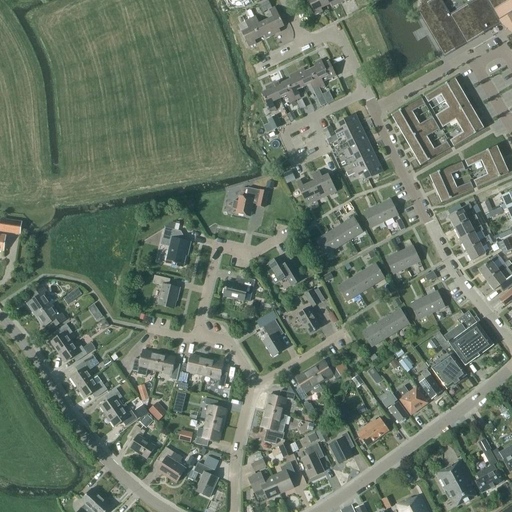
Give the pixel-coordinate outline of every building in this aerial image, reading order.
[(263,13),(272,8),(268,0),(259,5),(263,13)] [(321,9),(326,6),(322,0),(308,0),(308,1),(315,16),(322,12),(321,9)] [(511,0),(421,0),(419,14),(424,23),(425,23),(429,30),(428,30),(431,34),(435,40),(434,41),(439,49),(439,48),(443,55),(444,57),(454,52),(453,50),(475,37),(477,39),(480,37),(482,35),(481,34),(497,25),(498,26),(501,24),(498,19),(506,14),(511,10),(511,0)] [(266,21),(273,36),(280,32),(279,29),(284,27),(275,7),(269,10),(273,17),(266,21)] [(501,24),(511,41),(511,23),(506,14),(498,19),(501,24)] [(273,36),(266,21),(259,24),(255,17),(254,17),(250,19),(259,38),(264,36),(266,39),(273,36)] [(254,41),(259,38),(250,19),(245,22),(248,29),(241,33),(249,48),(256,44),(254,41)] [(315,68),(310,70),(319,89),(325,86),(323,83),(336,76),(329,61),(323,63),(321,60),(313,64),(315,68)] [(319,89),(310,70),(305,73),(304,69),(296,73),(304,87),(310,84),(314,92),(319,89)] [(297,91),(304,87),(296,73),(289,76),(291,80),(286,82),(295,101),(300,98),(297,91)] [(445,101),(461,92),(454,79),(424,96),(428,103),(427,101),(433,98),(434,99),(441,95),(445,101)] [(295,101),(286,82),(281,84),(279,81),(272,84),(279,99),(286,96),(290,103),(295,101)] [(272,103),(279,99),(272,84),(265,88),(266,91),(261,93),(270,113),(276,110),(272,103)] [(469,104),(461,92),(445,101),(448,108),(441,112),(442,114),(437,117),(436,115),(435,116),(439,122),(469,104)] [(322,95),(316,97),(320,105),(325,102),(322,95)] [(391,115),(399,128),(415,119),(411,112),(419,108),(418,106),(423,103),(424,105),(425,105),(421,98),(391,115)] [(306,107),(302,100),(296,102),(300,110),(306,107)] [(456,120),(459,126),(476,117),(469,104),(439,122),(442,128),(443,127),(442,126),(447,122),(448,124),(456,120)] [(291,122),(296,120),(292,112),(287,114),(291,122)] [(336,136),(359,125),(355,115),(338,123),(341,129),(334,132),(336,136)] [(276,116),(269,119),(274,130),(281,126),(276,116)] [(406,141),(436,123),(432,117),(432,118),(433,119),(427,123),(426,121),(419,125),(415,119),(399,128),(406,141)] [(476,117),(459,126),(463,133),(456,137),(457,139),(451,142),(450,140),(450,141),(453,147),(483,130),(476,117)] [(413,153),(430,144),(426,137),(433,133),(432,131),(438,128),(439,130),(436,123),(406,141),(413,153)] [(347,142),(364,134),(359,125),(336,136),(338,140),(345,137),(347,142)] [(332,137),(335,136),(330,126),(322,130),(327,140),(332,137)] [(345,155),(369,144),(364,134),(347,142),(350,148),(344,151),(345,155)] [(327,140),(329,144),(338,140),(336,136),(327,140)] [(430,144),(413,153),(421,166),(450,149),(447,142),(446,143),(447,144),(442,148),(441,146),(433,150),(430,144)] [(356,161),(373,153),(369,144),(345,155),(347,159),(354,156),(356,161)] [(485,168),(502,160),(496,147),(464,160),(467,167),(468,167),(467,165),(473,163),(474,164),(482,161),(485,168)] [(347,177),(355,174),(378,163),(373,153),(356,161),(359,167),(345,173),(347,177)] [(502,160),(485,168),(488,175),(480,178),(481,180),(475,182),(474,181),(473,181),(476,188),(508,174),(502,160)] [(430,176),(436,189),(453,182),(450,175),(458,172),(457,170),(463,167),(464,169),(461,162),(430,176)] [(378,163),(355,174),(356,178),(363,175),(366,181),(382,173),(378,163)] [(291,170),(282,174),(285,179),(293,175),(291,170)] [(315,173),(326,196),(336,192),(328,175),(322,178),(319,171),(315,173)] [(317,201),(326,196),(315,173),(311,175),(314,182),(309,184),(317,201)] [(317,201),(309,184),(303,187),(300,180),(296,182),(299,189),(298,189),(307,206),(317,201)] [(273,190),(274,183),(267,181),(266,188),(273,190)] [(453,182),(436,189),(442,203),(473,189),(470,182),(470,184),(465,187),(464,185),(456,188),(453,182)] [(265,208),(268,193),(248,188),(246,198),(240,197),(239,202),(234,201),(232,209),(237,210),(236,214),(249,217),(252,204),(257,205),(256,206),(265,208)] [(507,208),(511,206),(511,192),(502,197),(505,204),(500,206),(501,208),(502,210),(507,208)] [(377,206),(384,222),(398,216),(390,200),(377,206)] [(484,214),(492,210),(488,201),(480,205),(484,214)] [(346,214),(352,210),(349,204),(343,208),(346,214)] [(468,221),(467,219),(463,212),(471,208),(469,204),(461,208),(461,210),(450,216),(448,217),(454,228),(468,221)] [(461,208),(459,205),(447,211),(450,216),(461,210),(461,208)] [(371,228),(384,222),(377,206),(364,213),(371,228)] [(480,226),(485,224),(480,213),(473,216),(467,219),(468,221),(454,228),(460,239),(473,232),(473,230),(469,223),(477,219),(480,226)] [(340,225),(350,240),(362,233),(353,218),(340,225)] [(0,219),(0,222),(0,231),(20,234),(21,222),(0,219)] [(479,243),(478,241),(475,234),(488,227),(486,224),(485,224),(480,226),(473,230),(473,232),(460,239),(465,250),(479,243)] [(338,248),(350,240),(340,225),(328,233),(338,248)] [(188,252),(190,243),(179,240),(181,232),(165,228),(161,245),(169,247),(166,263),(183,267),(187,252),(188,252)] [(325,256),(338,248),(328,233),(316,241),(325,256)] [(309,237),(304,240),(307,246),(312,244),(309,237)] [(479,243),(465,250),(471,261),(485,254),(481,245),(488,241),(486,237),(478,241),(479,243)] [(498,243),(502,253),(511,250),(506,239),(498,243)] [(399,253),(407,269),(420,262),(412,246),(399,253)] [(393,275),(407,269),(399,253),(386,259),(393,275)] [(498,271),(497,270),(492,263),(499,258),(497,254),(489,260),(490,261),(478,270),(486,281),(498,271)] [(285,264),(280,257),(268,264),(271,270),(267,272),(275,284),(287,276),(293,286),(302,280),(290,261),(285,264)] [(498,271),(486,281),(493,291),(499,286),(504,292),(511,285),(511,278),(511,277),(506,281),(500,273),(511,265),(508,261),(497,270),(498,271)] [(362,272),(372,287),(384,279),(375,264),(362,272)] [(359,294),(372,287),(362,272),(350,279),(359,294)] [(432,272),(427,275),(430,281),(431,281),(436,278),(432,272)] [(326,283),(333,279),(330,273),(323,277),(326,283)] [(173,309),(178,288),(168,286),(170,280),(154,276),(153,283),(163,286),(159,305),(173,309)] [(252,294),(255,280),(242,277),(240,285),(227,282),(223,298),(224,296),(244,301),(246,293),(252,294)] [(347,302),(359,294),(350,279),(338,287),(347,302)] [(51,305),(52,305),(56,302),(52,297),(48,299),(43,293),(46,292),(42,286),(30,294),(34,299),(27,304),(35,316),(51,305)] [(321,303),(328,299),(321,287),(314,291),(321,303)] [(68,305),(82,295),(78,289),(64,299),(68,305)] [(511,290),(499,299),(505,306),(510,302),(511,303),(511,290)] [(312,308),(319,304),(311,291),(304,295),(312,308)] [(423,298),(431,314),(444,308),(437,292),(423,298)] [(418,320),(431,314),(423,298),(410,304),(418,320)] [(398,299),(391,303),(394,308),(401,304),(398,299)] [(59,316),(52,305),(51,305),(35,316),(43,328),(50,323),(54,328),(65,320),(62,314),(59,316)] [(92,314),(98,310),(94,305),(88,309),(92,314)] [(319,328),(315,321),(316,320),(309,308),(297,315),(305,328),(306,327),(310,334),(319,328)] [(387,317),(396,332),(409,325),(400,309),(387,317)] [(477,324),(468,312),(457,320),(460,325),(444,337),(448,342),(447,343),(448,344),(449,343),(449,344),(465,366),(477,357),(477,358),(481,355),(481,354),(493,346),(477,323),(477,324)] [(384,340),(396,332),(387,317),(375,325),(384,340)] [(273,357),(284,350),(277,338),(283,334),(274,319),(262,327),(269,338),(263,341),(273,357)] [(105,320),(99,324),(98,325),(98,326),(98,327),(99,328),(100,329),(103,329),(109,326),(105,320)] [(58,352),(72,343),(67,336),(72,333),(66,324),(55,332),(58,337),(51,342),(58,352)] [(372,347),(384,340),(375,325),(362,332),(372,347)] [(444,351),(450,347),(439,332),(433,336),(444,351)] [(433,348),(439,344),(434,338),(428,342),(433,348)] [(72,343),(58,352),(65,363),(72,357),(76,362),(87,354),(81,346),(76,349),(72,343)] [(398,358),(404,354),(400,349),(395,353),(398,358)] [(155,371),(159,354),(143,351),(140,360),(134,359),(132,371),(138,372),(137,374),(146,376),(147,369),(155,371)] [(159,354),(155,371),(163,373),(171,375),(170,379),(176,381),(180,364),(174,363),(175,358),(159,354)] [(78,388),(92,379),(87,372),(99,364),(93,355),(75,368),(78,373),(71,378),(78,388)] [(203,375),(207,359),(191,355),(188,365),(187,366),(182,365),(178,381),(186,383),(188,373),(195,374),(203,375)] [(455,384),(458,381),(465,375),(451,355),(432,369),(447,389),(454,383),(455,384)] [(407,373),(413,368),(405,358),(399,363),(407,373)] [(207,359),(203,375),(211,377),(211,378),(219,380),(218,386),(224,387),(227,374),(221,372),(223,363),(207,359)] [(400,366),(396,360),(390,363),(394,370),(400,366)] [(310,370),(319,384),(325,380),(326,380),(333,376),(335,380),(341,376),(334,366),(329,369),(324,361),(310,370)] [(372,377),(378,373),(373,367),(368,371),(372,377)] [(295,390),(302,400),(307,397),(305,393),(311,389),(314,393),(317,394),(323,391),(318,384),(319,384),(310,370),(295,379),(301,387),(295,390)] [(431,400),(433,399),(435,399),(437,397),(438,396),(442,392),(430,377),(431,376),(426,370),(420,374),(425,380),(420,384),(431,400)] [(358,388),(363,384),(357,377),(352,381),(358,388)] [(92,379),(78,388),(85,398),(92,393),(96,398),(107,390),(101,382),(96,385),(92,379)] [(409,394),(404,387),(395,393),(400,400),(411,415),(412,414),(414,414),(416,412),(416,411),(427,403),(416,389),(409,394)] [(108,417),(121,407),(117,401),(122,397),(116,389),(105,397),(108,401),(101,407),(108,417)] [(145,390),(139,392),(142,401),(148,399),(145,390)] [(281,415),(283,408),(284,408),(286,399),(293,401),(295,394),(280,391),(279,397),(269,395),(265,411),(281,415)] [(183,404),(186,394),(177,392),(175,401),(183,404)] [(399,424),(408,417),(393,394),(382,402),(386,409),(391,406),(392,407),(388,409),(389,410),(388,412),(390,414),(392,414),(399,424)] [(206,422),(222,426),(226,410),(216,407),(218,401),(206,399),(205,405),(209,406),(207,414),(208,414),(206,422)] [(158,421),(167,413),(157,402),(148,411),(158,421)] [(347,410),(343,403),(334,408),(337,415),(347,410)] [(125,404),(121,407),(108,417),(115,427),(122,422),(126,427),(137,419),(131,411),(130,409),(129,410),(125,404)] [(141,418),(148,413),(142,405),(135,410),(141,418)] [(287,416),(281,415),(265,411),(261,428),(271,430),(269,437),(265,436),(264,442),(276,445),(277,439),(282,440),(284,433),(283,433),(287,416)] [(146,429),(153,421),(147,415),(140,423),(146,429)] [(368,425),(378,439),(389,431),(380,419),(376,421),(375,419),(368,425)] [(222,426),(206,422),(204,430),(199,428),(195,444),(207,447),(209,440),(218,442),(222,426)] [(366,447),(378,439),(368,425),(360,430),(361,432),(358,435),(366,447)] [(147,460),(155,447),(141,438),(145,432),(136,426),(130,436),(135,440),(129,448),(147,460)] [(321,443),(329,439),(323,427),(315,431),(321,443)] [(190,443),(193,433),(181,430),(178,440),(190,443)] [(311,443),(318,440),(315,433),(307,436),(311,443)] [(339,464),(352,457),(349,450),(354,447),(347,433),(341,436),(343,439),(330,445),(339,464)] [(283,459),(293,455),(288,442),(278,446),(283,459)] [(310,478),(324,472),(318,458),(323,456),(318,444),(304,450),(308,457),(302,460),(310,478)] [(495,446),(491,448),(492,451),(492,452),(494,456),(499,463),(502,469),(506,467),(510,472),(511,470),(511,445),(508,448),(499,453),(497,449),(495,446)] [(176,483),(185,469),(179,465),(183,458),(166,447),(157,460),(162,464),(158,471),(176,483)] [(479,480),(475,482),(481,494),(503,482),(497,470),(496,470),(493,465),(497,463),(490,450),(484,454),(483,454),(490,467),(476,474),(479,480)] [(211,452),(209,457),(220,461),(222,455),(211,452)] [(189,476),(194,466),(193,466),(197,459),(190,456),(186,464),(189,466),(185,474),(189,476)] [(254,472),(266,467),(263,459),(251,464),(254,472)] [(476,497),(471,486),(473,485),(460,461),(435,474),(448,498),(451,497),(457,507),(465,503),(469,501),(468,501),(476,497)] [(209,498),(218,479),(209,475),(211,469),(198,463),(194,472),(203,476),(195,492),(209,498)] [(273,477),(280,494),(293,489),(290,481),(297,478),(290,463),(280,468),(282,473),(273,477)] [(280,494),(273,477),(263,481),(260,473),(248,478),(254,493),(262,489),(267,500),(280,494)] [(88,511),(101,498),(91,489),(80,501),(85,505),(81,509),(77,511),(88,511)] [(427,511),(420,496),(412,500),(411,498),(396,505),(399,511),(427,511)] [(386,510),(393,507),(388,497),(381,500),(386,510)] [(88,511),(106,511),(111,508),(101,498),(88,511)]
